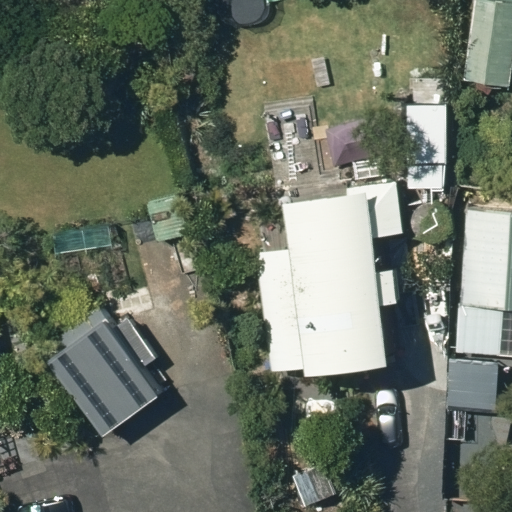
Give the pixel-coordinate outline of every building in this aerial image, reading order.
[(511,0),(489,0),(479,77),(511,81),(511,0)] [(409,159),(412,159),(412,183),(437,183),(437,159),(451,159),(452,95),(410,94),(409,159)] [(293,192),(300,243),(259,248),(276,368),(400,351),(392,293),(409,291),(404,258),(388,261),(384,229),(410,225),(404,177),(293,192)] [(511,206),(470,205),(465,302),(511,304),(511,206)] [(112,317),(58,355),(108,426),(162,387),(112,317)]
